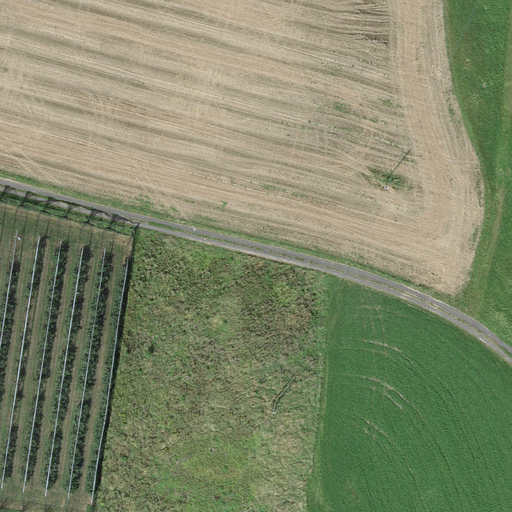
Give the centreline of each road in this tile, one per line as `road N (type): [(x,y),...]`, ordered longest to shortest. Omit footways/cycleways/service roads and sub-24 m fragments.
road 1 (track): [(511,359),(468,326),(372,281),(0,181)]
road 2 (track): [(468,326),(492,210),(511,25)]
